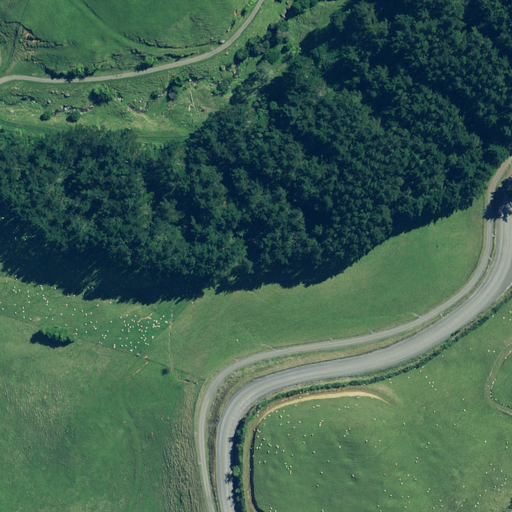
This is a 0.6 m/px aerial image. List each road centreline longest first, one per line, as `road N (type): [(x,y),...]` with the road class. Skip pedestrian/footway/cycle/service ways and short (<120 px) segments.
road 1 (track): [(232,511),(225,436),(235,411),(270,385),(389,364),(427,339),(496,248),(511,165)]
road 2 (track): [(275,0),(198,71),(139,93),(0,91)]
